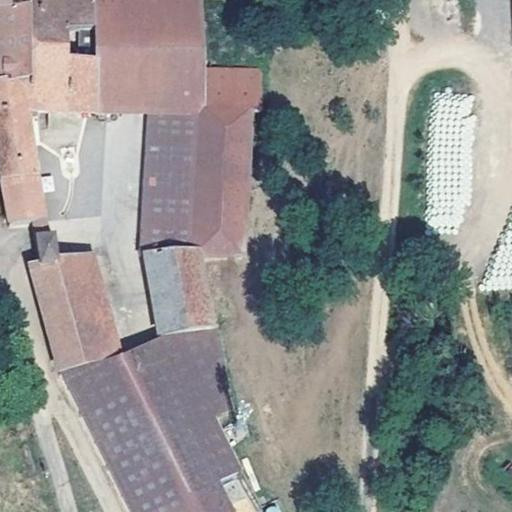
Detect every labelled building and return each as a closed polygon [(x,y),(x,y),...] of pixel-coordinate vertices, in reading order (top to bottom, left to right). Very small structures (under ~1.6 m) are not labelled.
[(52,0),(0,0),(0,8),(26,17),(28,39),(56,38),(53,0),(52,0)] [(52,0),(53,0),(56,38),(199,36),(198,1),(198,0),(52,0)] [(0,81),(24,81),(20,39),(28,39),(26,17),(0,8),(0,81)] [(29,112),(200,112),(191,255),(194,259),(238,256),(246,113),(259,111),(260,70),(201,70),(200,52),(199,36),(56,38),(28,39),(20,39),(24,81),(0,81),(0,160),(3,183),(6,226),(16,225),(39,223),(29,112)] [(20,241),(55,374),(66,373),(112,486),(123,511),(227,511),(214,483),(236,473),(225,453),(206,415),(229,406),(214,324),(207,326),(194,259),(191,255),(146,258),(162,341),(103,356),(78,256),(48,263),(40,241),(20,241)]
